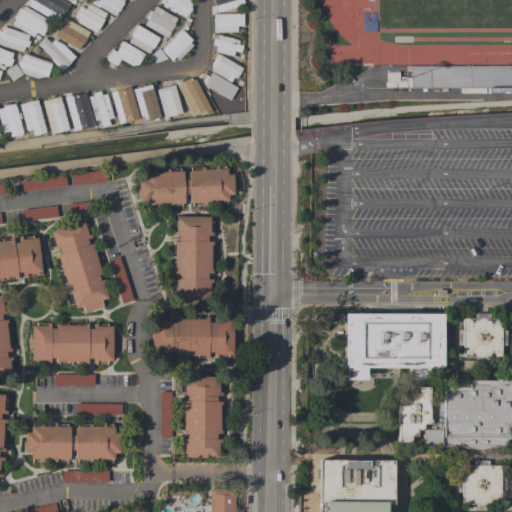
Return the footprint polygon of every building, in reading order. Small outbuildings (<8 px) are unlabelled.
[(61,0),(65,2),(54,22),(30,8),(34,2),(32,1),(32,0),(61,0)] [(123,0),(122,2),(123,3),(118,12),(117,11),(114,16),(98,6),(97,8),(88,2),(89,0),(123,0)] [(189,7),(190,8),(190,9),(191,10),(189,12),(189,11),(188,12),(188,13),(187,16),(186,15),(185,17),(174,11),(173,13),(167,10),(168,8),(166,6),(165,8),(161,6),(162,4),(158,2),(159,0),(189,0),(191,1),(189,7)] [(240,0),(242,5),(215,13),(211,0),(240,0)] [(105,13),(102,18),(103,19),(97,30),(95,29),(93,32),(76,21),(78,18),(73,15),(79,5),(84,8),(85,6),(82,4),(84,1),(105,13)] [(10,24),(13,19),(12,18),(18,8),(21,9),(23,6),(46,19),(44,23),(47,25),(41,35),(35,32),(32,37),(10,24)] [(143,24),(147,19),(146,18),(150,11),(151,11),(154,6),(176,18),(173,24),(168,32),(169,32),(166,37),(143,24)] [(242,13),(242,26),(236,26),(236,32),(212,32),(212,14),(242,13)] [(81,43),(77,49),(71,46),(70,48),(65,45),(66,43),(53,35),(63,17),(88,32),(81,43)] [(158,38),(152,48),(151,48),(147,54),(127,42),(131,35),(129,34),(135,24),(158,38)] [(28,35),(26,40),(28,41),(26,47),(24,46),(23,47),(24,47),(23,51),(22,51),(22,52),(0,44),(0,28),(1,26),(28,35)] [(180,29),(191,40),(188,42),(192,45),(177,60),(174,57),(171,60),(160,50),(180,29)] [(238,40),(237,44),(241,45),(239,52),(233,51),(232,57),(221,54),(214,52),(215,46),(211,45),(212,43),(211,43),(212,39),(213,39),(213,38),(216,38),(217,34),(238,40)] [(72,51),(69,56),(70,57),(67,63),(64,62),(62,66),(37,52),(40,48),(37,46),(41,40),(44,42),(45,41),(48,43),(51,38),(72,51)] [(119,59),(115,66),(114,65),(112,67),(111,67),(110,68),(106,65),(108,61),(105,59),(111,49),(115,52),(118,46),(117,45),(119,41),(120,42),(121,40),(143,54),(137,64),(130,65),(119,59)] [(0,48),(12,53),(10,58),(12,59),(9,66),(6,65),(5,66),(2,65),(3,64),(0,63),(0,65),(4,66),(3,70),(0,68),(0,48)] [(148,56),(158,48),(166,58),(154,63),(148,56)] [(22,53),(50,63),(46,77),(35,78),(22,73),(17,66),(22,53)] [(221,56),(221,54),(225,56),(224,58),(225,58),(226,57),(229,59),(229,60),(241,67),(240,69),(242,70),(239,74),(238,73),(235,79),(232,77),(230,82),(210,71),(210,64),(215,54),(219,55),(221,56)] [(11,81),(4,71),(14,64),(21,74),(11,81)] [(203,85),(210,72),(236,87),(229,100),(203,85)] [(176,89),(180,86),(179,84),(180,83),(180,82),(186,79),(188,82),(193,79),(209,107),(198,114),(196,111),(195,112),(194,111),(191,113),(176,89)] [(158,117),(156,118),(157,120),(153,121),(152,119),(146,121),(146,119),(140,120),(131,89),(150,84),(158,117)] [(155,89),(173,85),(181,113),(167,116),(167,119),(163,120),(155,89)] [(136,122),(131,124),(130,122),(124,124),(122,117),(116,118),(109,92),(126,87),(136,122)] [(87,96),(92,95),(91,93),(99,91),(99,93),(104,91),(112,118),(107,119),(108,125),(101,127),(99,119),(94,121),(87,96)] [(63,98),(69,96),(68,94),(75,92),(76,94),(82,93),(89,117),(92,127),(78,131),(75,120),(74,121),(75,123),(70,125),(63,98)] [(41,101),(59,96),(67,129),(49,133),(41,101)] [(18,104),(35,99),(44,132),(32,135),(31,129),(25,131),(18,104)] [(0,123),(0,108),(1,108),(1,106),(13,103),(16,113),(18,113),(20,118),(17,119),(21,133),(19,134),(20,136),(16,137),(16,135),(9,137),(8,132),(6,132),(6,134),(3,135),(0,123)] [(233,194),(227,194),(228,201),(218,201),(218,204),(215,204),(215,201),(205,202),(205,205),(202,205),(201,202),(188,203),(188,194),(183,194),(183,203),(170,203),(170,206),(166,207),(166,204),(156,205),(156,208),(153,208),(153,205),(144,205),(144,199),(138,199),(137,178),(141,177),(141,173),(151,172),(151,169),(154,169),(154,172),(165,172),(165,168),(168,168),(168,171),(181,171),(182,179),(187,179),(187,170),(200,170),(200,167),(203,166),(203,169),(213,169),(213,166),(216,166),(217,169),(226,168),(226,174),(232,174),(233,194)] [(71,185),(70,174),(103,170),(105,181),(71,185)] [(20,192),(64,185),(63,174),(19,181),(20,192)] [(89,201),(90,212),(67,215),(66,204),(89,201)] [(55,205),(56,217),(22,221),(20,210),(55,205)] [(209,216),(209,232),(212,232),(212,235),(207,235),(206,241),(212,241),(212,245),(210,245),(209,270),(211,270),(211,273),(207,273),(206,279),(211,279),(211,282),(208,282),(208,298),(195,298),(195,300),(188,300),(188,298),(174,298),(174,282),(172,282),(172,279),(177,279),(177,273),(171,273),(171,269),(173,269),(173,244),(172,244),(172,241),(177,241),(177,235),(171,235),(171,232),(174,232),(175,216),(209,216)] [(82,220),(87,235),(90,234),(91,237),(86,239),(88,245),(93,243),(94,246),(92,247),(99,271),(101,270),(102,273),(97,275),(99,281),(104,279),(105,282),(102,283),(107,298),(100,300),(102,306),(84,312),(82,306),(74,308),(69,294),(67,294),(66,291),(71,290),(69,284),(64,286),(63,283),(65,282),(57,258),(55,258),(54,256),(59,254),(57,248),(53,249),(52,246),(54,246),(50,231),(82,220)] [(40,272),(25,274),(25,277),(22,278),(22,272),(16,272),(16,278),(13,278),(13,276),(0,277),(0,240),(8,240),(8,237),(11,237),(12,243),(18,242),(17,236),(20,235),(21,239),(36,237),(40,272)] [(132,300),(122,303),(107,259),(118,256),(132,300)] [(0,295),(2,311),(5,310),(5,313),(0,314),(1,320),(6,319),(6,323),(5,323),(8,348),(10,348),(10,351),(5,351),(6,357),(11,357),(11,360),(8,360),(10,376),(0,376),(0,295)] [(440,313),(440,367),(427,367),(427,380),(406,380),(406,368),(364,367),(364,379),(343,379),(343,367),(341,367),(341,313),(440,313)] [(460,345),(455,344),(455,330),(460,330),(460,318),(472,318),(472,313),(489,313),(489,317),(500,318),(499,330),(504,330),(504,345),(499,345),(498,357),(486,357),(486,360),(473,360),(473,357),(460,357),(460,345)] [(231,354),(216,354),(216,358),(213,358),(213,352),(207,352),(207,358),(204,358),(204,356),(178,355),(178,358),(175,358),(175,352),(169,352),(169,358),(166,358),(166,354),(150,354),(151,320),(166,320),(166,316),(169,316),(169,322),(175,322),(175,316),(178,316),(178,318),(204,319),(204,316),(207,316),(207,322),(213,322),(213,316),(217,316),(217,320),(232,320),(231,354)] [(111,360),(96,360),(96,363),(93,363),(93,358),(86,358),(86,363),(83,363),(83,361),(58,361),(58,363),(55,363),(55,358),(49,358),(49,364),(46,364),(46,360),(30,360),(30,347),(28,347),(28,339),(30,339),(30,326),(46,326),(46,323),(49,323),(49,328),(55,328),(55,323),(58,323),(58,325),(84,325),(84,323),(87,323),(87,328),(93,328),(93,323),(96,323),(96,326),(111,326),(111,360)] [(93,374),(93,385),(52,385),(52,374),(93,374)] [(183,442),(180,442),(181,439),(185,439),(185,432),(180,432),(181,430),(182,430),(182,404),(180,404),(180,401),(185,401),(185,395),(181,395),(181,392),(183,392),(184,376),(218,377),(218,392),(221,392),(221,395),(216,395),(215,401),(221,401),(221,404),(219,404),(218,430),(220,430),(220,433),(215,433),(215,438),(221,438),(221,442),(217,442),(217,458),(183,457),(183,442)] [(511,447),(491,447),(485,449),(478,449),(474,450),(461,447),(421,446),(422,430),(416,430),(416,436),(410,436),(410,442),(397,442),(398,405),(403,405),(403,399),(410,399),(410,393),(416,393),(416,387),(428,387),(428,409),(431,409),(431,397),(442,397),(443,387),(468,387),(468,380),(495,380),(495,379),(511,379),(511,447)] [(159,391),(170,391),(170,437),(158,437),(159,391)] [(120,403),(120,415),(74,415),(74,403),(120,403)] [(140,415),(140,439),(128,439),(129,415),(140,415)] [(23,432),(29,432),(29,426),(39,426),(39,423),(42,423),(42,426),(52,426),(52,423),(55,423),(55,426),(68,426),(68,435),(74,435),(74,426),(87,426),(87,423),(90,423),(90,426),(101,426),(101,423),(104,423),(104,426),(113,426),(113,433),(119,432),(119,452),(113,452),(113,459),(104,459),(104,462),(100,462),(100,459),(90,459),(90,461),(87,461),(87,459),(74,459),(74,449),(68,449),(68,458),(55,458),(55,461),(52,461),(52,458),(41,458),(41,461),(38,461),(38,458),(29,458),(29,452),(23,452),(23,432)] [(391,460),(391,505),(384,505),(384,511),(316,511),(317,504),(317,460),(391,460)] [(500,477),(505,477),(505,492),(499,492),(500,504),(487,504),(487,507),(476,507),(476,504),(460,504),(459,492),(454,492),(455,477),(460,477),(460,465),(472,465),(471,460),(486,460),(487,465),(500,465),(500,477)] [(61,482),(61,471),(107,471),(107,482),(61,482)] [(209,511),(209,488),(234,488),(233,511),(209,511)] [(56,511),(21,511),(21,510),(54,502),(56,511)]
